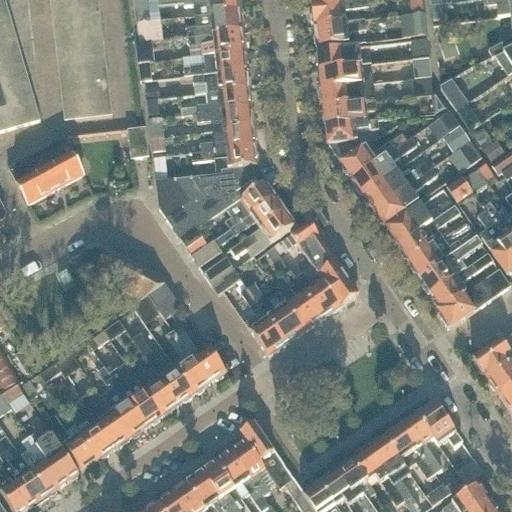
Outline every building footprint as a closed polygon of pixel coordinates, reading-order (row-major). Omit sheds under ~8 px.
[(77,13),(100,10),(99,0),(81,0),(75,1),(77,13)] [(242,5),(240,3),(239,0),(200,0),(185,2),(186,11),(197,9),(198,20),(241,15),(241,13),(243,11),(242,5)] [(309,0),(310,4),(313,5),(313,8),(345,4),(344,0),(309,0)] [(410,0),(413,17),(425,16),(423,0),(410,0)] [(444,0),(430,0),(432,10),(446,8),(444,0)] [(511,0),(504,0),(488,2),(490,11),(510,9),(511,19),(511,18),(511,0)] [(53,15),(77,13),(75,1),(51,3),(53,15)] [(315,30),(316,30),(348,26),(346,13),(352,12),(352,11),(369,9),(368,2),(345,4),(313,8),(314,18),(312,20),(312,25),(315,27),(315,30)] [(137,7),(137,8),(139,26),(151,25),(149,6),(137,7)] [(0,22),(11,20),(8,8),(0,10),(0,22)] [(441,9),(439,10),(432,11),(434,24),(448,22),(446,9),(441,9)] [(78,25),(102,22),(100,10),(77,13),(78,25)] [(54,27),(78,25),(77,13),(53,15),(54,27)] [(244,19),(242,18),(241,15),(198,20),(199,32),(189,33),(190,42),(244,35),(243,28),(245,26),(244,19)] [(404,42),(428,39),(426,18),(402,20),(404,42)] [(511,18),(511,19),(511,25),(511,41),(500,47),(489,53),(493,62),(497,60),(497,61),(511,52),(511,18)] [(0,35),(15,31),(11,20),(0,22),(0,35)] [(79,36),(103,34),(102,22),(78,25),(79,36)] [(319,51),(350,48),(348,34),(366,32),(365,24),(348,26),(316,30),(319,51)] [(56,39),(79,36),(78,25),(54,27),(56,39)] [(154,44),(151,25),(139,26),(141,46),(154,44)] [(0,47),(18,43),(15,31),(0,35),(0,47)] [(81,48),(105,46),(103,34),(79,36),(81,48)] [(247,44),(245,42),(244,35),(190,42),(191,50),(215,47),(217,58),(246,55),(246,53),(247,51),(247,44)] [(57,51),(81,48),(79,36),(56,39),(57,51)] [(0,60),(21,54),(18,43),(0,47),(0,60)] [(417,64),(430,62),(428,43),(412,45),(414,64),(417,64)] [(446,62),(460,58),(455,43),(441,47),(446,62)] [(82,60),(106,57),(105,46),(81,48),(82,60)] [(58,63),(82,60),(81,48),(57,51),(58,63)] [(371,60),(362,61),(361,51),(319,55),(319,58),(317,58),(318,68),(320,67),(321,75),(372,69),(371,60)] [(511,79),(511,78),(511,52),(496,62),(504,73),(507,71),(511,79)] [(139,67),(147,66),(146,53),(138,53),(139,67)] [(0,66),(2,72),(25,66),(21,54),(0,60),(0,66)] [(186,82),(194,81),(248,74),(247,67),(249,65),(248,58),(246,57),(246,55),(217,58),(184,62),(186,82)] [(84,72),(107,69),(106,57),(82,60),(84,72)] [(60,75),(84,72),(82,60),(58,63),(60,75)] [(5,84),(28,77),(25,66),(2,72),(5,84)] [(147,66),(139,67),(141,85),(151,84),(149,66),(147,66)] [(85,84),(109,81),(107,69),(84,72),(85,84)] [(323,93),(353,90),(374,88),(372,69),(321,75),(322,82),(320,82),(321,91),(323,91),(323,93)] [(61,87),(85,84),(84,72),(60,75),(61,87)] [(251,82),(249,81),(248,74),(194,81),(195,89),(208,88),(209,98),(250,93),(250,91),(252,89),(251,82)] [(8,95),(31,89),(28,77),(5,84),(8,95)] [(86,96),(110,93),(109,81),(85,84),(86,96)] [(435,99),(432,81),(419,83),(414,83),(416,101),(435,99)] [(453,83),(441,90),(442,93),(456,113),(457,114),(458,114),(462,111),(465,110),(468,107),(469,107),(453,83)] [(0,97),(8,95),(5,84),(0,85),(0,97)] [(63,99),(86,96),(85,84),(61,87),(63,99)] [(148,101),(164,99),(163,87),(147,88),(148,101)] [(376,106),(376,97),(374,88),(353,90),(323,93),(323,94),(321,94),(322,105),(325,104),(326,112),(376,106)] [(12,107),(23,104),(35,101),(31,89),(8,95),(12,107)] [(88,108),(112,106),(110,93),(86,96),(88,108)] [(183,120),(199,119),(253,112),(252,106),(254,104),(253,97),(251,96),(250,93),(209,98),(207,98),(208,109),(198,110),(198,111),(182,113),(183,120)] [(0,110),(12,107),(8,95),(0,97),(0,110)] [(64,111),(88,108),(86,96),(63,99),(64,111)] [(30,127),(42,124),(35,101),(23,104),(30,127)] [(149,119),(161,118),(159,103),(147,104),(149,119)] [(19,130),(30,127),(23,104),(12,107),(19,130)] [(89,121),(113,118),(112,106),(88,108),(89,121)] [(368,116),(377,115),(376,106),(326,112),(326,119),(324,121),(325,127),(328,129),(369,125),(368,116)] [(7,133),(19,130),(12,107),(0,110),(7,133)] [(65,124),(89,121),(88,108),(64,111),(65,124)] [(470,135),(481,127),(469,108),(458,115),(470,135)] [(256,128),(255,121),(253,119),(253,112),(199,119),(200,127),(212,126),(213,136),(255,132),(255,129),(256,128)] [(450,138),(461,130),(450,115),(439,123),(450,138)] [(162,123),(150,124),(152,142),(164,141),(162,123)] [(358,136),(380,134),(379,124),(369,126),(369,125),(328,129),(328,138),(327,140),(327,145),(330,147),(330,149),(359,146),(359,145),(358,136)] [(461,130),(450,138),(461,154),(472,146),(461,130)] [(132,163),(150,160),(147,131),(128,133),(132,163)] [(481,149),(492,142),(485,131),(474,139),(481,149)] [(203,157),(257,151),(256,144),(258,142),(257,135),(255,134),(255,132),(213,136),(214,147),(202,148),(203,157)] [(493,166),(506,157),(497,143),(483,153),(493,166)] [(367,152),(371,149),(368,144),(359,145),(359,146),(330,149),(334,155),(343,168),(367,152)] [(154,159),(167,158),(165,145),(152,146),(154,159)] [(364,199),(388,182),(398,175),(393,167),(414,153),(409,145),(396,154),(353,184),(357,190),(357,193),(360,197),(364,197),(364,199)] [(473,170),(483,162),(472,146),(461,154),(473,170)] [(353,184),(396,154),(390,147),(372,159),(367,152),(343,168),(343,169),(343,172),(346,177),(349,178),(353,184)] [(260,159),(258,158),(257,151),(203,157),(204,166),(220,164),(221,175),(223,175),(260,170),(259,168),(261,166),(260,159)] [(30,209),(85,179),(73,157),(29,181),(20,166),(10,172),(30,209)] [(501,177),(511,169),(511,158),(493,170),(499,179),(501,177)] [(426,166),(414,174),(420,182),(431,174),(426,166)] [(478,174),(486,186),(495,179),(487,168),(478,174)] [(511,169),(501,177),(507,185),(511,181),(511,169)] [(242,204),(268,186),(260,170),(223,175),(223,178),(230,178),(232,190),(242,204)] [(487,188),(486,186),(478,174),(465,183),(465,184),(472,194),(474,197),(487,188)] [(404,182),(398,175),(388,182),(364,199),(365,199),(364,202),(367,207),(370,207),(375,214),(417,185),(412,177),(404,182)] [(223,178),(177,183),(192,205),(182,211),(189,221),(173,232),(180,242),(197,231),(199,234),(231,211),(242,204),(232,190),(230,178),(223,178)] [(177,183),(157,185),(160,213),(166,222),(182,211),(192,205),(177,183)] [(457,205),(472,194),(465,184),(450,195),(457,205)] [(386,229),(409,213),(421,206),(415,197),(422,192),(417,185),(375,214),(379,219),(378,223),(381,228),(384,228),(386,229)] [(232,233),(278,201),(275,196),(275,193),(272,188),(269,188),(268,186),(242,204),(231,211),(237,219),(227,226),(232,233)] [(284,206),(281,205),(278,201),(232,233),(237,240),(257,226),(262,233),(288,215),(287,214),(288,211),(284,206)] [(511,237),(500,220),(491,206),(483,211),(487,216),(493,224),(511,252),(511,237)] [(429,218),(423,208),(388,232),(390,235),(389,238),(392,242),(394,242),(399,249),(442,220),(437,213),(429,218)] [(189,221),(182,211),(166,222),(173,232),(189,221)] [(294,220),(291,219),(288,215),(262,233),(232,254),(237,261),(267,240),(272,247),(298,229),(297,228),(297,225),(294,220)] [(511,252),(493,224),(487,216),(479,221),(488,234),(481,239),(508,278),(510,277),(511,277),(511,252)] [(410,265),(434,249),(445,242),(438,233),(447,227),(442,220),(399,249),(403,255),(403,258),(406,262),(408,262),(410,265)] [(357,301),(358,295),(310,226),(292,238),(298,247),(304,256),(313,250),(329,273),(320,279),(323,284),(342,311),(357,301)] [(180,242),(188,253),(204,242),(199,234),(197,231),(180,242)] [(280,259),(298,247),(292,238),(275,251),(280,259)] [(451,251),(445,242),(434,249),(410,265),(412,267),(412,271),(414,274),(417,275),(421,281),(463,253),(464,252),(459,245),(451,251)] [(222,256),(215,245),(192,260),(200,271),(222,256)] [(95,278),(107,256),(97,250),(70,264),(71,265),(95,278)] [(277,270),(284,265),(274,251),(267,256),(277,270)] [(433,298),(456,282),(467,274),(462,265),(469,259),(464,252),(463,253),(421,281),(425,287),(423,288),(429,296),(431,295),(433,298)] [(105,283),(117,261),(107,256),(95,278),(105,283)] [(115,288),(127,267),(117,261),(105,283),(115,288)] [(235,274),(235,273),(227,262),(205,278),(213,290),(229,278),(235,274)] [(125,294),(137,272),(127,267),(115,288),(125,294)] [(461,288),(480,275),(475,268),(467,274),(456,282),(433,298),(436,303),(434,304),(439,312),(442,311),(443,312),(440,315),(441,316),(465,300),(467,298),(461,288)] [(135,299),(147,277),(137,272),(125,294),(135,299)] [(511,290),(511,289),(501,275),(500,274),(494,278),(501,289),(490,297),(489,295),(470,308),(465,300),(441,316),(439,318),(449,332),(451,330),(452,332),(463,324),(499,299),(511,290)] [(324,323),(296,283),(291,275),(283,280),(298,301),(287,309),(306,336),(324,323)] [(149,298),(166,287),(147,277),(135,299),(143,303),(150,299),(149,298)] [(313,291),(304,277),(296,283),(324,323),(342,311),(323,284),(313,291)] [(219,299),(235,288),(229,278),(213,290),(219,299)] [(158,310),(174,299),(166,287),(149,298),(150,299),(158,310)] [(288,348),(263,312),(256,301),(250,293),(243,298),(258,319),(246,327),(262,350),(270,361),(288,348)] [(263,312),(270,307),(262,297),(256,301),(263,312)] [(134,309),(143,321),(158,311),(158,310),(150,299),(143,303),(134,309)] [(164,320),(181,309),(174,299),(158,310),(158,311),(164,320)] [(276,317),(270,307),(263,312),(288,348),(306,336),(287,309),(276,317)] [(120,324),(105,335),(111,343),(126,332),(120,324)] [(210,351),(201,358),(184,333),(176,338),(210,387),(217,383),(220,383),(225,380),(225,377),(227,376),(210,351)] [(105,335),(89,346),(94,354),(111,343),(105,335)] [(169,379),(152,355),(141,338),(133,343),(137,348),(179,409),(185,405),(187,406),(192,402),(193,399),(195,398),(178,374),(169,379)] [(205,391),(210,387),(176,338),(169,343),(186,368),(178,374),(195,398),(196,397),(199,398),(204,394),(205,391)] [(511,339),(475,365),(476,367),(476,370),(479,375),(482,375),(483,377),(485,377),(489,383),(511,367),(511,339)] [(168,419),(172,416),(173,413),(179,409),(137,348),(130,353),(155,389),(146,395),(163,420),(164,419),(168,419)] [(1,350),(0,350),(0,389),(2,394),(20,385),(1,350)] [(73,357),(56,368),(62,376),(66,381),(82,371),(73,357)] [(500,399),(511,390),(511,367),(489,383),(491,385),(491,388),(494,393),(496,393),(500,399)] [(56,368),(41,379),(46,387),(62,376),(56,368)] [(136,441),(140,438),(141,435),(147,431),(113,382),(105,370),(98,375),(123,411),(114,417),(131,442),(132,441),(136,441)] [(139,385),(130,391),(120,376),(113,382),(147,431),(153,427),(156,427),(161,424),(161,421),(163,420),(146,395),(139,385)] [(31,385),(24,390),(32,402),(39,397),(31,385)] [(19,389),(4,399),(9,407),(24,397),(19,389)] [(511,390),(500,399),(504,404),(504,407),(507,412),(510,412),(511,415),(511,414),(511,390)] [(0,420),(12,413),(9,407),(4,399),(0,401),(0,420)] [(114,417),(105,423),(88,399),(81,404),(115,453),(121,449),(124,449),(129,446),(129,443),(131,442),(114,417)] [(104,463),(109,460),(109,457),(115,453),(81,404),(74,408),(83,423),(75,429),(82,439),(99,464),(101,463),(104,463)] [(455,452),(463,446),(435,407),(428,412),(425,411),(420,415),(420,418),(419,419),(435,442),(444,435),(455,452)] [(417,420),(415,418),(409,422),(410,425),(402,430),(430,470),(436,479),(443,474),(425,448),(435,442),(419,419),(417,420)] [(82,439),(73,445),(56,420),(49,426),(83,475),(89,470),(92,471),(97,468),(97,465),(99,464),(82,439)] [(297,489),(294,484),(256,429),(242,438),(243,438),(248,446),(266,473),(280,493),(285,490),(300,511),(312,511),(303,499),(303,498),(297,489)] [(436,479),(430,470),(402,430),(395,435),(392,433),(387,437),(387,441),(386,442),(402,465),(408,474),(417,468),(422,475),(429,484),(436,479)] [(53,439),(44,444),(38,435),(31,440),(64,488),(71,484),(73,485),(78,482),(78,479),(80,478),(53,439)] [(58,493),(64,488),(31,440),(24,445),(40,468),(32,474),(49,499),(51,497),(53,498),(58,495),(58,493)] [(384,443),(382,441),(376,445),(377,448),(369,453),(396,493),(405,505),(409,511),(419,511),(402,487),(412,480),(408,474),(402,465),(386,442),(384,443)] [(258,478),(266,473),(248,446),(245,448),(244,447),(240,451),(239,453),(233,457),(264,502),(271,497),(258,478)] [(396,493),(369,453),(362,458),(359,456),(354,460),(355,463),(353,464),(369,488),(378,481),(398,510),(405,505),(396,493)] [(14,464),(12,462),(8,455),(1,460),(5,467),(34,509),(40,505),(43,505),(47,502),(47,500),(49,499),(32,474),(22,459),(14,464)] [(266,511),(269,510),(264,502),(233,457),(227,461),(225,460),(220,464),(220,466),(218,467),(236,493),(243,488),(258,511),(266,511)] [(352,465),(349,463),(344,467),(345,470),(337,475),(361,511),(372,511),(371,510),(367,504),(376,498),(369,488),(353,464),(352,465)] [(466,488),(484,476),(475,463),(458,475),(466,488)] [(29,511),(34,509),(5,467),(0,469),(0,474),(10,489),(1,495),(13,511),(29,511)] [(236,493),(218,467),(217,468),(214,468),(210,471),(209,473),(203,477),(226,511),(237,511),(228,498),(236,493)] [(361,511),(337,475),(329,480),(327,479),(321,483),(322,485),(320,487),(337,510),(346,504),(351,511),(361,511)] [(215,511),(226,511),(203,477),(198,481),(195,481),(190,484),(190,486),(188,487),(205,511),(208,511),(214,508),(215,511)] [(444,491),(450,499),(462,491),(457,483),(444,491)] [(320,487),(318,485),(310,491),(309,491),(310,493),(303,498),(303,499),(312,511),(338,511),(337,510),(320,487)] [(205,511),(188,487),(187,488),(185,488),(180,491),(179,493),(174,497),(183,511),(205,511)] [(456,511),(478,511),(491,504),(487,499),(487,496),(484,491),(481,490),(480,488),(453,507),(456,511)] [(450,499),(444,491),(443,489),(426,501),(433,511),(450,499)] [(183,511),(174,497),(168,501),(165,501),(161,504),(160,506),(159,507),(161,511),(183,511)]
